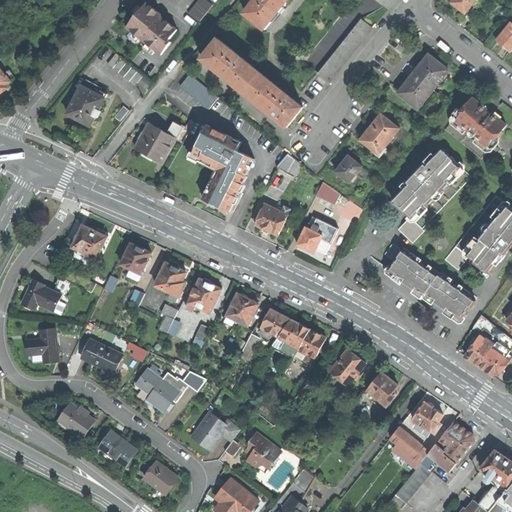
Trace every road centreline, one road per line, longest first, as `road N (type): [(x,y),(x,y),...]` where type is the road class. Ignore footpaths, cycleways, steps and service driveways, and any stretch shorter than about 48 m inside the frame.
road 1 (secondary): [(81,182),(369,321),(511,415)]
road 2 (residential): [(0,346),(26,384),(82,387),(193,464),(200,486),(187,511)]
road 3 (residential): [(7,147),(115,0)]
road 4 (unknown): [(231,253),(268,151),(241,105)]
road 5 (residential): [(413,3),(346,81),(318,130)]
road 6 (residential): [(81,182),(20,261),(0,312)]
road 7 (tertiary): [(115,494),(0,416)]
road 8 (tertiary): [(0,435),(115,494)]
road 9 (residential): [(511,84),(413,3)]
